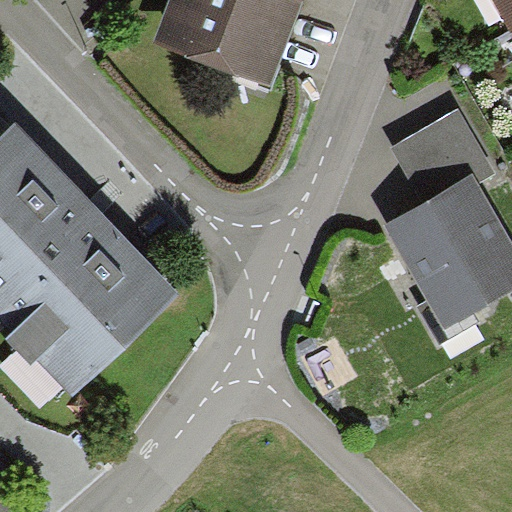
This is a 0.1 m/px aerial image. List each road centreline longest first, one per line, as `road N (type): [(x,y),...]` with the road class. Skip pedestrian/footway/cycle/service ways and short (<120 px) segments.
road 1 (residential): [(282,257),(200,208),(3,0)]
road 2 (residential): [(282,257),(236,360),(116,511)]
road 3 (residential): [(385,0),(282,257)]
